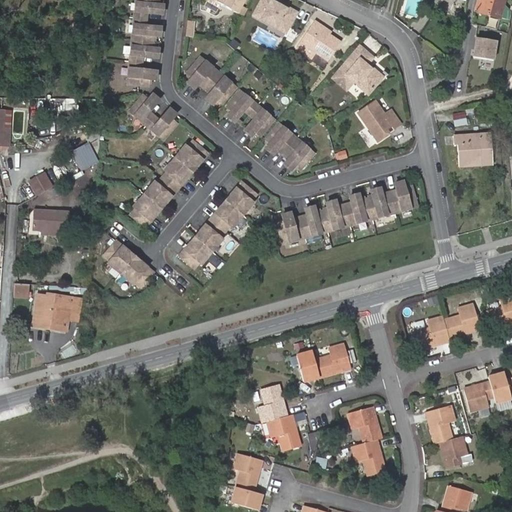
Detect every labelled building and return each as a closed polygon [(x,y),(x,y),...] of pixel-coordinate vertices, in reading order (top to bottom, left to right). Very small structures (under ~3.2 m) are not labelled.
[(137,0),(136,17),(148,18),(149,11),(164,13),(165,4),(158,3),(158,0),(137,0)] [(215,0),(238,12),(244,0),(215,0)] [(275,0),(261,0),(253,15),(276,28),(277,26),(284,24),(289,27),(297,12),(287,7),(287,8),(281,5),(282,4),(275,0)] [(494,16),(497,0),(481,0),(481,5),(477,4),(476,9),(479,10),(479,12),(494,16)] [(505,0),(497,0),(494,16),(501,18),(509,20),(511,11),(503,9),(505,0)] [(136,17),(135,39),(156,41),(156,34),(163,35),(163,26),(148,25),(148,18),(136,17)] [(193,37),(195,21),(186,20),(185,37),(193,37)] [(315,21),(300,42),(328,61),(340,42),(329,35),(320,28),(321,25),(315,21)] [(277,26),(276,28),(286,33),(289,27),(284,24),(277,26)] [(321,25),(320,28),(329,35),(331,32),(321,25)] [(497,42),(477,38),(474,57),(494,61),(497,42)] [(135,39),(133,61),(145,62),(146,55),(161,56),(162,48),(155,47),(156,41),(135,39)] [(360,46),(340,69),(364,91),(371,90),(380,81),(379,74),(368,64),(373,58),(360,46)] [(219,71),(202,56),(188,72),(193,77),(189,82),(196,87),(200,82),(206,87),(219,71)] [(133,61),(131,83),(153,85),(153,78),(160,79),(160,70),(145,69),(145,62),(133,61)] [(237,87),(219,71),(206,87),(211,92),(207,97),(214,103),(218,98),(223,102),(237,87)] [(274,74),(269,79),(276,84),(281,79),(274,74)] [(258,105),(242,90),(228,106),(233,111),(229,116),(235,121),(245,109),(251,114),(258,105)] [(132,110),(148,124),(156,115),(151,111),(161,99),(154,94),(150,99),(145,94),(132,110)] [(358,113),(378,142),(402,125),(392,111),(386,115),(375,101),(358,113)] [(275,119),(258,105),(251,114),(256,118),(246,130),(252,135),(256,131),(261,135),(275,119)] [(0,144),(4,145),(10,145),(11,128),(5,128),(6,109),(0,108),(0,144)] [(148,124),(165,139),(179,123),(174,118),(178,114),(171,108),(161,120),(156,115),(148,124)] [(453,115),(455,126),(467,124),(465,113),(453,115)] [(297,138),(280,123),(266,139),(271,143),(267,148),(274,154),(278,149),(283,154),(297,138)] [(366,128),(359,132),(369,147),(376,143),(366,128)] [(458,143),(460,166),(493,164),(491,133),(454,136),(455,144),(458,143)] [(315,153),(297,138),(283,154),(289,158),(285,164),(292,169),(296,164),(301,169),(315,153)] [(99,162),(89,141),(68,152),(79,172),(99,162)] [(187,145),(177,157),(191,169),(195,164),(198,166),(209,153),(195,141),(189,147),(187,145)] [(346,151),(336,153),(338,160),(347,158),(346,151)] [(169,171),(163,177),(178,190),(189,177),(186,174),(191,169),(177,157),(167,169),(169,171)] [(30,181),(32,184),(47,177),(45,173),(30,181)] [(37,195),(53,188),(47,177),(32,184),(37,195)] [(156,182),(146,194),(160,206),(164,200),(167,202),(178,190),(163,177),(158,184),(156,182)] [(389,192),(395,212),(417,206),(412,186),(405,187),(404,181),(395,184),(397,190),(389,192)] [(235,197),(230,203),(244,214),(255,202),(252,201),(257,195),(243,182),(232,195),(235,197)] [(367,198),(373,218),(395,212),(389,192),(382,194),(380,188),(372,190),(373,196),(367,198)] [(138,208),(133,214),(147,226),(158,213),(155,211),(160,206),(146,194),(136,206),(138,208)] [(345,204),(351,225),(373,218),(367,198),(361,200),(359,194),(350,196),(352,202),(345,204)] [(323,211),(328,231),(351,225),(345,204),(338,206),(336,200),(327,202),(329,209),(323,211)] [(223,206),(212,219),(226,231),(232,225),(234,227),(244,214),(230,203),(226,208),(223,206)] [(300,217),(306,237),(328,231),(323,211),(316,212),(315,206),(306,208),(307,215),(300,217)] [(34,210),(33,230),(62,231),(62,212),(34,210)] [(284,221),(278,223),(283,243),(306,237),(300,217),(293,219),(291,212),(283,215),(284,221)] [(204,234),(199,239),(213,251),(223,239),(221,237),(226,231),(212,219),(201,231),(204,234)] [(181,255),(195,267),(201,261),(203,263),(213,251),(199,239),(195,244),(192,242),(181,255)] [(117,240),(105,254),(111,259),(109,261),(121,272),(133,258),(127,253),(130,251),(117,240)] [(138,262),(133,258),(121,272),(133,282),(135,280),(141,285),(153,271),(140,260),(138,262)] [(30,284),(15,283),(14,296),(29,297),(30,284)] [(60,317),(67,318),(70,297),(48,293),(47,296),(37,294),(32,325),(58,329),(60,317)] [(70,297),(67,318),(79,320),(83,299),(70,297)] [(508,318),(509,323),(511,321),(511,314),(507,297),(491,301),(493,308),(478,313),(483,329),(504,324),(503,320),(508,318)] [(451,316),(435,321),(440,338),(460,332),(459,328),(464,326),(465,331),(471,329),(465,305),(450,310),(451,316)] [(67,318),(60,317),(58,329),(65,330),(67,318)] [(410,351),(429,346),(427,342),(433,340),(434,345),(441,342),(440,338),(435,321),(433,317),(419,321),(421,329),(405,333),(410,351)] [(323,356),(307,361),(310,373),(312,378),(331,372),(330,367),(335,366),(337,370),(341,369),(335,344),(321,348),(323,356)] [(310,373),(307,361),(305,353),(288,357),(294,383),(307,379),(306,374),(310,373)] [(481,382),(485,396),(486,398),(501,392),(496,373),(485,376),(486,380),(481,382)] [(456,390),(461,408),(478,401),(478,399),(485,396),(481,382),(456,390)] [(279,417),(278,411),(274,412),(272,406),(276,405),(270,385),(253,390),(258,406),(250,409),(254,423),(258,422),(279,417)] [(501,392),(486,398),(488,404),(504,399),(501,392)] [(478,401),(461,408),(462,412),(480,407),(478,401)] [(355,444),(367,441),(373,439),(367,419),(363,421),(361,415),(365,414),(364,407),(338,415),(342,429),(350,427),(355,444)] [(423,419),(424,423),(444,415),(442,407),(418,413),(420,420),(423,419)] [(284,415),(279,417),(258,422),(262,437),(270,435),(275,451),(293,446),(287,426),(282,428),(281,422),(286,421),(284,415)] [(424,424),(422,425),(427,446),(432,445),(443,441),(439,426),(447,424),(444,415),(424,423),(424,424)] [(317,431),(307,433),(310,449),(320,447),(317,431)] [(453,438),(443,441),(432,445),(439,469),(454,465),(452,459),(458,458),(453,438)] [(344,455),(368,445),(367,441),(355,444),(342,448),(344,455)] [(368,446),(368,445),(344,455),(347,463),(355,461),(359,477),(376,472),(370,453),(366,454),(364,447),(368,446)] [(251,466),(255,467),(256,461),(231,454),(227,469),(234,471),(229,487),(248,492),(253,473),(249,471),(251,466)] [(325,468),(326,458),(316,457),(315,467),(325,468)] [(248,492),(229,487),(225,503),(251,510),(254,499),(248,497),(249,492),(248,492)] [(433,511),(450,511),(451,511),(452,511),(456,511),(463,494),(441,487),(433,511)] [(387,494),(379,492),(377,500),(385,502),(387,494)]
